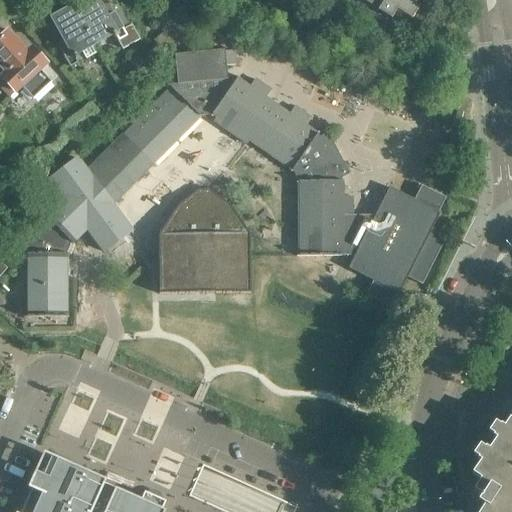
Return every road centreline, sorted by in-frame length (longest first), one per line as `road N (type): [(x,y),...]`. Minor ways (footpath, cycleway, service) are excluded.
road 1 (residential): [(39,367),(74,373),(316,482),(321,511)]
road 2 (tertiary): [(487,0),(490,91),(503,193),(511,207)]
road 3 (tertiary): [(423,430),(485,278)]
